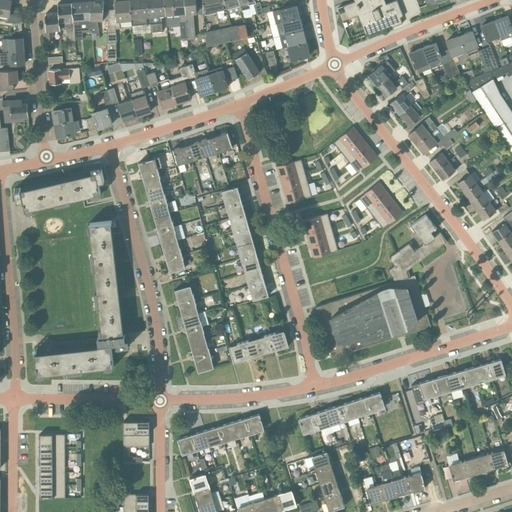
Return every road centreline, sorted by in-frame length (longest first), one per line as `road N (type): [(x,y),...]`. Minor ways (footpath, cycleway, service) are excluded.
road 1 (residential): [(511,304),(334,65)]
road 2 (residential): [(307,388),(239,104)]
road 3 (residential): [(160,399),(151,299),(108,144)]
road 4 (residential): [(307,388),(511,325)]
road 5 (residential): [(14,398),(0,193)]
road 6 (residential): [(334,65),(493,0)]
road 7 (residential): [(45,161),(35,0)]
road 8 (residential): [(160,399),(307,388)]
road 9 (residential): [(14,398),(160,399)]
road 10 (residential): [(108,144),(239,104)]
